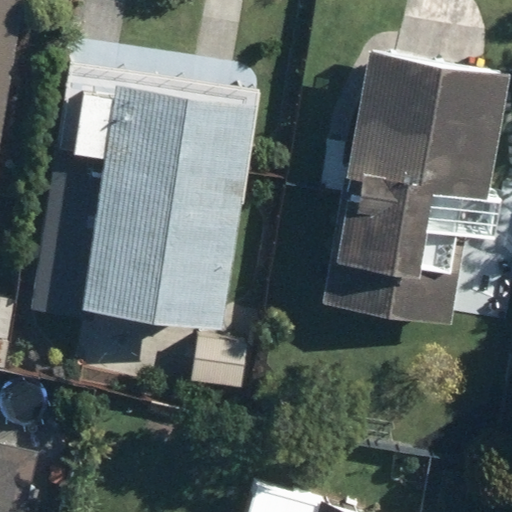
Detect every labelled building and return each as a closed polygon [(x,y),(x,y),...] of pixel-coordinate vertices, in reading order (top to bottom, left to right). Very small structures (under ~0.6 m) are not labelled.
[(0,0),(0,135),(21,0),(0,0)] [(369,35),(322,292),(451,315),(468,224),(480,226),(510,61),(369,35)] [(84,294),(222,315),(256,90),(68,61),(32,301),(82,308),(84,294)] [(246,331),(196,330),(196,379),(246,379),(246,331)] [(28,511),(45,443),(0,432),(0,511),(28,511)] [(401,511),(316,487),(308,511),(401,511)]
